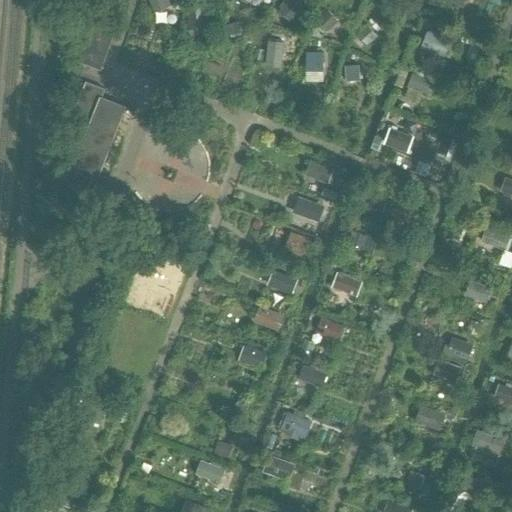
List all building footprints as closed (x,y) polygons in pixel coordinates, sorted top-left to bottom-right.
[(150,0),(155,11),(167,7),(164,0),(150,0)] [(301,0),(288,0),(279,12),(290,21),(304,3),(301,0)] [(189,10),(190,27),(204,26),(203,9),(189,10)] [(328,11),(319,20),(328,30),(337,21),(328,11)] [(89,14),(83,60),(82,63),(101,71),(119,26),(89,14)] [(228,26),(230,35),(240,32),(238,23),(228,26)] [(376,36),(367,26),(358,35),(367,45),(376,36)] [(422,47),(444,55),(449,42),(427,34),(422,47)] [(270,42),(267,65),(281,67),(283,44),(270,42)] [(308,78),(322,78),(322,55),(308,55),(308,78)] [(360,84),(359,66),(345,67),(346,85),(360,84)] [(429,76),(414,71),(408,87),(427,94),(429,87),(431,81),(427,79),(429,76)] [(105,90),(86,82),(71,123),(70,152),(69,160),(69,161),(67,168),(73,171),(70,178),(71,185),(75,190),(82,192),(88,191),(92,188),(94,187),(96,180),(97,180),(104,161),(125,107),(102,98),(105,90)] [(385,143),(408,151),(412,138),(390,130),(385,143)] [(312,161),(306,174),(328,183),(333,170),(312,161)] [(502,191),(511,194),(511,180),(507,179),(502,191)] [(364,204),(381,210),(386,198),(369,191),(364,204)] [(295,212),(316,219),(321,207),(299,199),(295,212)] [(483,241),(504,249),(509,237),(488,229),(483,241)] [(375,241),(354,233),(349,246),(371,253),(375,241)] [(296,281),(275,272),(270,284),(291,293),(296,281)] [(338,274),(333,287),(355,296),(360,282),(338,274)] [(467,295),(486,302),(491,289),(471,282),(467,295)] [(254,320),(279,330),(284,316),(260,306),(254,320)] [(317,332),(336,339),(340,326),(321,319),(317,332)] [(446,345),(444,353),(467,361),(472,346),(453,339),(450,347),(446,345)] [(268,356),(244,347),(240,360),(264,369),(268,356)] [(462,370),(447,364),(439,361),(434,374),(456,383),(462,370)] [(326,374),(304,366),(300,379),(321,387),(326,374)] [(495,397),(511,403),(511,388),(499,384),(495,397)] [(249,402),(240,399),(236,408),(245,412),(249,402)] [(84,424),(98,429),(106,407),(93,402),(84,424)] [(422,410),(418,422),(440,430),(444,418),(422,410)] [(283,426),(298,431),(303,419),(287,413),(283,426)] [(477,433),(480,425),(473,422),(470,430),(477,433)] [(477,445),(498,454),(503,441),(482,433),(477,445)] [(216,452),(228,457),(232,446),(219,441),(216,452)] [(266,471),(288,479),(292,466),(271,458),(266,471)] [(224,469),(202,461),(198,474),(219,482),(224,469)] [(406,483),(419,488),(424,476),(411,471),(406,483)] [(466,476),(462,489),(474,493),(478,480),(466,476)] [(62,487),(57,502),(69,507),(75,492),(62,487)] [(183,511),(207,511),(209,510),(187,502),(183,511)] [(410,511),(411,509),(389,502),(385,511),(410,511)]
